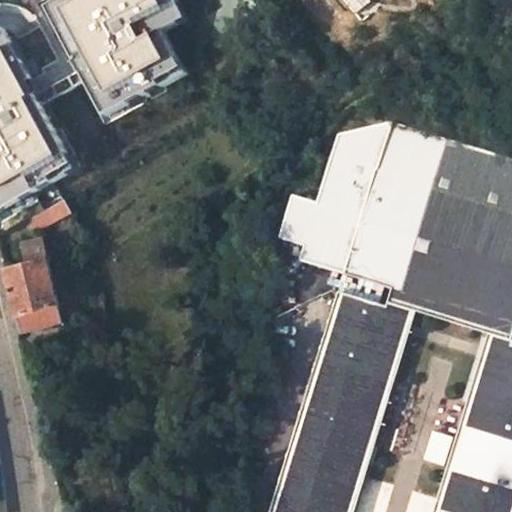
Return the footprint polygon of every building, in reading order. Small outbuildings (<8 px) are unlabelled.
[(297,197),(284,238),(309,247),(305,261),(418,296),(424,311),(488,330),(503,322),(511,324),(511,157),(398,122),(340,136),(320,204),(297,197)] [(0,221),(16,215),(0,172),(0,221)] [(7,270),(20,332),(60,324),(47,262),(43,243),(24,247),(28,267),(7,270)] [(340,294),(273,511),(352,511),(412,317),(340,294)] [(444,511),(511,511),(511,345),(498,341),(444,511)] [(405,453),(408,431),(388,429),(385,451),(405,453)] [(423,461),(444,467),(453,437),(432,430),(423,461)]
